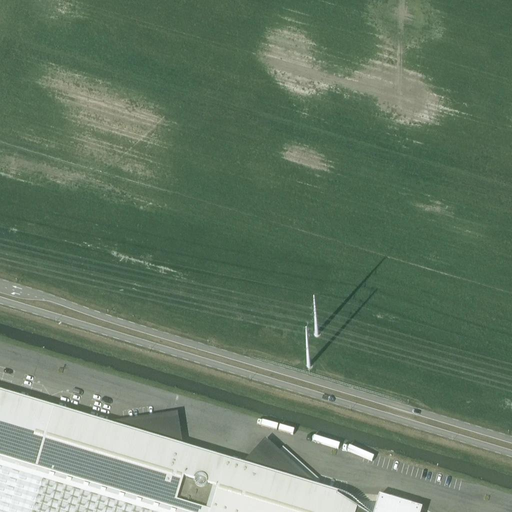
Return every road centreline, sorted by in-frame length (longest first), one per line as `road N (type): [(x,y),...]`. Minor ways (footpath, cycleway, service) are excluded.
road 1 (tertiary): [(511,440),(0,284)]
road 2 (tertiary): [(0,300),(511,454)]
road 3 (unknown): [(0,364),(491,511)]
